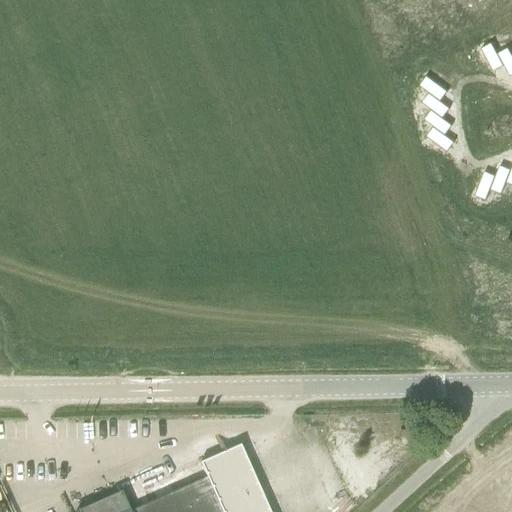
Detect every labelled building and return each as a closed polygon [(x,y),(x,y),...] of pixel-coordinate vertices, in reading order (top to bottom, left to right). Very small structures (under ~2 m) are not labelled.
[(487,42),(478,47),(480,53),(486,63),(490,70),(497,66),(500,64),(492,50),(491,47),(487,42)] [(504,46),(495,51),(497,57),(499,60),(506,74),(511,71),(511,59),(509,55),(507,52),(504,46)] [(421,76),(416,84),(420,89),(436,100),(443,91),(427,79),(421,76)] [(424,93),(418,101),(422,106),(438,117),(445,108),(429,96),(424,93)] [(426,110),(420,118),(425,123),(428,125),(441,134),(448,125),(438,118),(432,113),(429,111),(426,110)] [(428,127),(423,135),(427,140),(443,151),(450,141),(434,130),(428,127)] [(489,194),(489,196),(498,200),(502,194),(503,190),(508,176),(497,172),(491,187),(490,190),(489,194)] [(475,196),(473,203),(483,206),(486,200),(487,197),(493,182),(481,178),(475,196)] [(268,511),(239,446),(199,464),(201,468),(188,473),(186,469),(173,475),(175,479),(124,501),(123,498),(99,509),(91,511),(268,511)]
